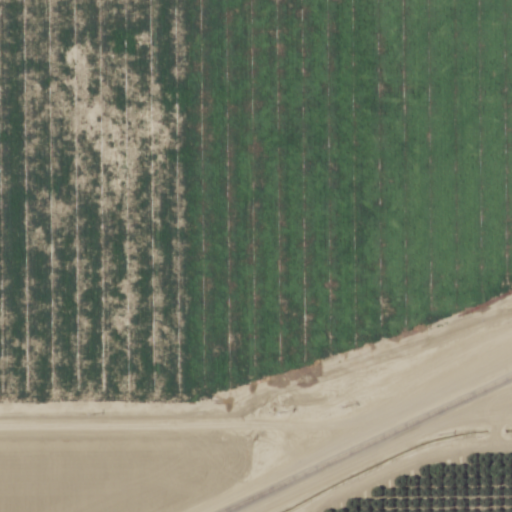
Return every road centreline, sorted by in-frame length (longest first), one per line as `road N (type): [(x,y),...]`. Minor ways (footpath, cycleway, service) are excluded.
road 1 (residential): [(0,425),(350,430)]
road 2 (residential): [(350,430),(511,352)]
